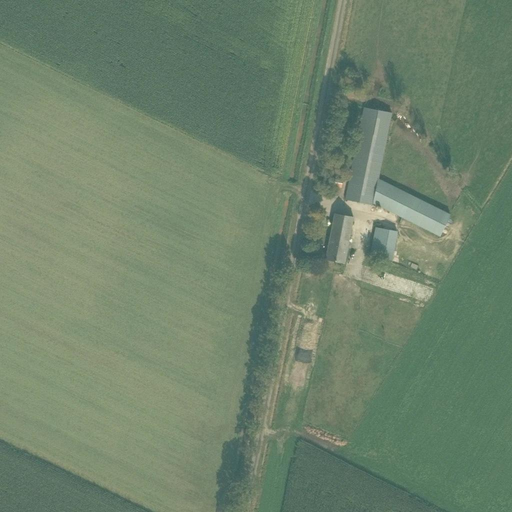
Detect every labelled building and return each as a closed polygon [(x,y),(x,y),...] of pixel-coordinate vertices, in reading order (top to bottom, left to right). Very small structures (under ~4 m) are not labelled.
[(379,179),(392,114),(364,108),(345,200),(373,206),(373,204),(439,237),(450,215),(379,179)] [(332,178),(331,181),(323,180),(321,188),(330,189),(330,186),(334,186),(334,187),(341,188),(343,180),(332,178)] [(326,260),(335,262),(344,263),(352,217),(334,214),(326,260)] [(369,259),(391,263),(397,232),(375,228),(369,259)] [(425,300),(426,291),(416,289),(414,299),(425,300)]
